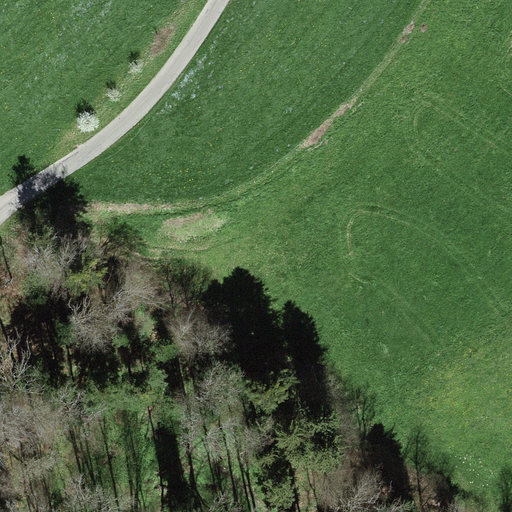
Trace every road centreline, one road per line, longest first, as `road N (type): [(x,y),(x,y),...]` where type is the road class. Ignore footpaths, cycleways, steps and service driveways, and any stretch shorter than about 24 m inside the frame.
road 1 (track): [(3,207),(48,248),(426,511)]
road 2 (unclassified): [(0,211),(112,132),(171,70),(218,0)]
